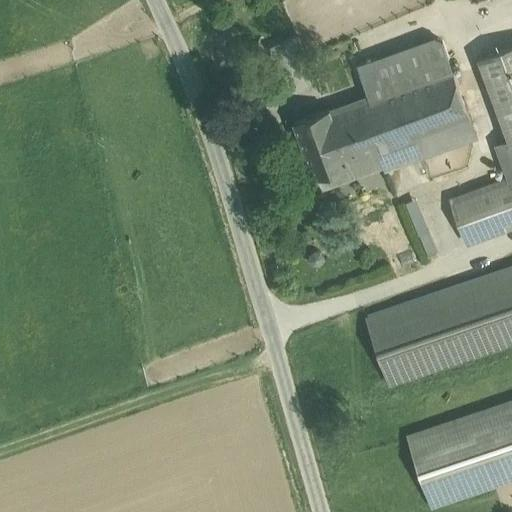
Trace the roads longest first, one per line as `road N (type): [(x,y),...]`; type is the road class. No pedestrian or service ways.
road 1 (unclassified): [(153,0),(201,103),(321,511)]
road 2 (track): [(0,446),(274,352)]
